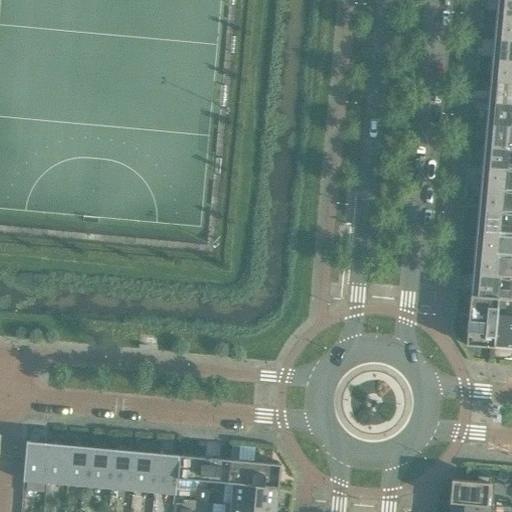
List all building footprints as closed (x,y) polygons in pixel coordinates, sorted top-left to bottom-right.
[(502,8),(501,15),(511,16),(511,0),(497,0),(497,7),(502,8)] [(496,15),(495,29),(500,29),(499,36),(511,37),(511,16),(501,15),(496,15)] [(498,51),(497,58),(511,59),(511,37),(499,36),(499,37),(494,36),(493,50),(498,51)] [(490,79),(490,80),(511,81),(511,59),(497,58),(492,58),(491,72),(496,72),(495,80),(490,79)] [(511,81),(490,80),(489,93),(494,94),(493,102),(511,104),(511,81)] [(487,111),(486,123),(511,125),(511,104),(493,102),(492,111),(487,111)] [(484,144),(484,145),(511,147),(511,125),(486,123),(485,136),(490,137),(489,144),(484,144)] [(511,147),(484,145),(483,158),(488,158),(487,167),(511,169),(511,147)] [(481,175),(480,188),(511,190),(511,169),(487,167),(486,176),(481,175)] [(478,209),(511,212),(511,190),(480,188),(479,201),(484,201),(483,209),(478,209)] [(476,230),(476,231),(511,234),(511,212),(478,209),(477,222),(482,223),(481,230),(476,230)] [(511,234),(476,231),(474,252),(511,255),(511,234)] [(472,273),(472,275),(511,278),(511,255),(474,252),(473,266),(478,267),(477,273),(472,273)] [(511,278),(472,275),(470,297),(499,300),(510,301),(511,300),(511,278)] [(470,297),(468,323),(496,325),(497,318),(499,300),(470,297)] [(496,325),(494,347),(511,348),(511,319),(497,318),(496,325)] [(468,323),(466,345),(494,347),(496,325),(468,323)] [(45,482),(49,442),(39,441),(39,437),(31,437),(30,441),(27,440),(23,481),(24,481),(24,480),(45,482)] [(67,484),(70,444),(60,443),(60,439),(52,439),(52,443),(49,442),(45,482),(67,484)] [(89,486),(92,446),(82,445),(82,441),(74,441),(73,445),(70,444),(67,484),(89,486)] [(111,488),(114,448),(103,447),(103,443),(95,443),(95,447),(92,446),(89,486),(111,488)] [(132,490),(136,450),(125,449),(125,445),(117,445),(116,449),(114,448),(111,488),(132,490)] [(230,445),(229,459),(238,460),(240,445),(230,445)] [(154,492),(158,452),(146,451),(146,447),(138,447),(138,451),(136,450),(132,490),(154,492)] [(176,495),(177,478),(180,454),(168,453),(168,449),(160,448),(159,452),(158,452),(154,492),(175,494),(176,495)] [(227,482),(229,459),(180,454),(177,478),(227,482)] [(279,487),(281,464),(229,459),(227,482),(235,483),(277,487),(279,487)] [(454,479),(452,502),(492,505),(495,483),(490,482),(490,477),(478,476),(477,481),(454,479)] [(275,507),(277,487),(235,483),(233,503),(225,502),(225,503),(275,507)] [(209,501),(210,489),(200,488),(199,500),(209,501)] [(452,502),(451,511),(491,511),(492,505),(452,502)] [(274,511),(275,507),(225,503),(223,511),(274,511)]
